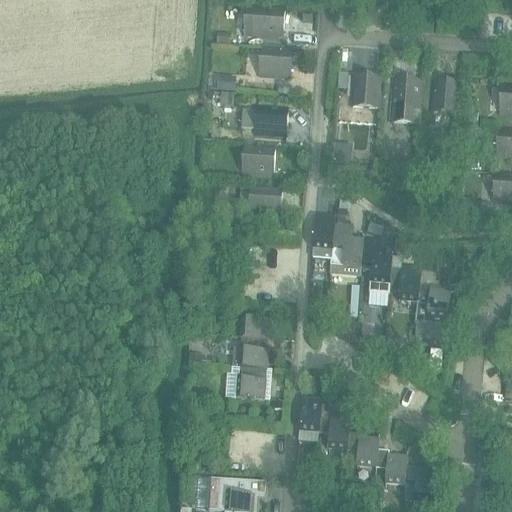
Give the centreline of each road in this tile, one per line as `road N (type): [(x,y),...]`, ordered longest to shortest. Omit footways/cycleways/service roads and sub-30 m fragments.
road 1 (track): [(0,124),(172,114),(150,511)]
road 2 (residential): [(298,348),(326,99),(325,38),(511,49)]
road 3 (residential): [(298,348),(463,447)]
road 4 (residential): [(511,295),(470,355),(463,447)]
road 5 (residential): [(291,511),(298,348)]
